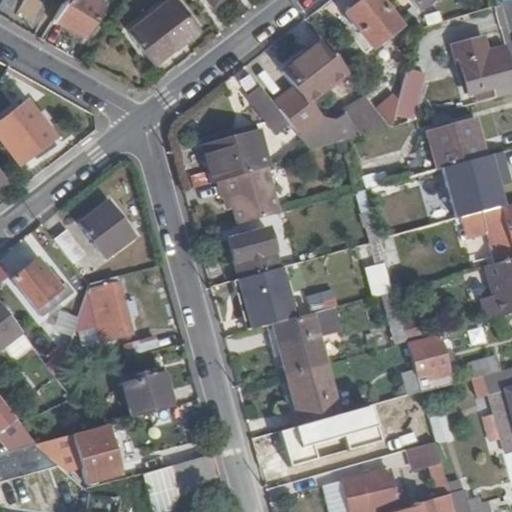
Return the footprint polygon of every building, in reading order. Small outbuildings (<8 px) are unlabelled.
[(102,2),(97,0),(59,0),(51,17),(83,34),(102,2)] [(173,0),(167,0),(126,32),(151,64),(197,29),(173,0)] [(203,0),(211,9),(222,0),(203,0)] [(396,28),(374,0),(363,0),(346,14),(371,47),(396,28)] [(406,0),(415,10),(428,0),(406,0)] [(451,44),(467,97),(492,90),(494,98),(511,91),(511,86),(502,49),(484,54),(479,37),(451,44)] [(297,95),(277,110),(285,119),(296,134),(319,115),(310,103),(346,74),(321,42),(280,74),(292,89),(297,95)] [(426,74),(407,68),(397,101),(388,129),(412,122),(426,74)] [(273,104),(259,86),(245,97),(270,130),(285,119),(277,110),(273,104)] [(297,95),(292,89),(273,104),(277,110),(297,95)] [(390,99),(375,111),(388,129),(397,101),(390,99)] [(345,117),(360,136),(388,129),(375,111),(367,101),(345,117)] [(51,138),(24,103),(0,121),(0,142),(18,164),(51,138)] [(425,133),(436,170),(483,157),(473,120),(425,133)] [(260,169),(267,167),(258,132),(201,147),(211,183),(260,169)] [(223,199),(227,211),(231,210),(235,226),(274,215),(260,169),(216,182),(221,199),(223,199)] [(471,175),(443,183),(447,200),(476,192),(471,175)] [(132,237),(106,203),(78,225),(104,259),(132,237)] [(511,209),(505,212),(504,206),(463,217),(467,231),(492,224),(502,261),(511,258),(511,209)] [(361,229),(374,226),(370,211),(357,215),(361,229)] [(227,241),(237,279),(277,268),(266,230),(227,241)] [(66,232),(54,241),(73,265),(84,256),(66,232)] [(361,245),(373,297),(392,291),(378,240),(361,245)] [(64,298),(35,259),(11,278),(41,316),(64,298)] [(511,260),(485,268),(498,315),(511,310),(511,260)] [(297,317),(283,267),(277,268),(290,319),(297,317)] [(290,319),(277,268),(237,279),(251,330),(270,325),(290,319)] [(251,330),(237,279),(231,281),(245,331),(251,330)] [(99,342),(130,334),(117,283),(87,291),(99,342)] [(306,297),(311,313),(335,307),(337,306),(332,290),(306,297)] [(0,348),(2,347),(20,333),(0,306),(0,348)] [(343,332),(335,307),(311,313),(308,314),(315,339),(343,332)] [(315,339),(308,314),(297,317),(290,319),(270,325),(284,376),(323,366),(315,339)] [(20,333),(2,347),(13,361),(32,347),(20,333)] [(155,348),(152,338),(124,346),(127,356),(155,348)] [(429,381),(449,375),(439,339),(408,348),(416,378),(427,374),(429,381)] [(467,366),(471,379),(478,377),(500,371),(496,357),(467,366)] [(284,376),(298,426),(336,415),(323,366),(284,376)] [(511,367),(500,371),(478,377),(484,397),(486,396),(504,391),(511,419),(511,367)] [(118,381),(128,418),(167,407),(157,370),(118,381)] [(449,375),(429,381),(432,389),(451,384),(449,375)] [(511,451),(511,419),(504,391),(486,396),(503,454),(511,451)] [(0,431),(15,420),(0,400),(0,431)] [(349,418),(357,449),(371,446),(362,414),(349,418)] [(445,415),(429,419),(436,445),(451,441),(445,415)] [(73,437),(85,483),(119,475),(106,428),(73,437)] [(0,480),(55,463),(34,444),(0,453),(0,480)] [(199,476),(194,459),(169,466),(173,484),(199,476)] [(378,485),(374,472),(339,481),(347,511),(370,511),(371,511),(370,508),(393,502),(388,483),(378,485)] [(468,511),(462,491),(448,495),(452,511),(468,511)] [(119,511),(121,499),(85,494),(83,511),(119,511)] [(452,511),(448,495),(426,501),(429,511),(452,511)] [(429,511),(426,501),(384,511),(429,511)]
